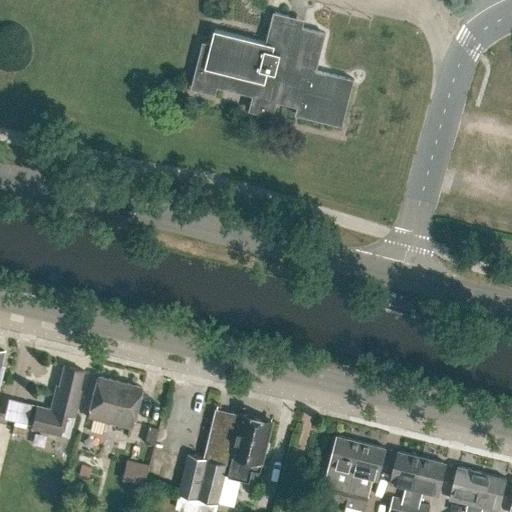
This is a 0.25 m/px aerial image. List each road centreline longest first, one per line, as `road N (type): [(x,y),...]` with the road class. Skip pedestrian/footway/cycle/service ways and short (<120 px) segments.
road 1 (secondary): [(511,427),(0,300)]
road 2 (tertiary): [(399,275),(0,175)]
road 3 (unclassified): [(399,275),(468,43)]
